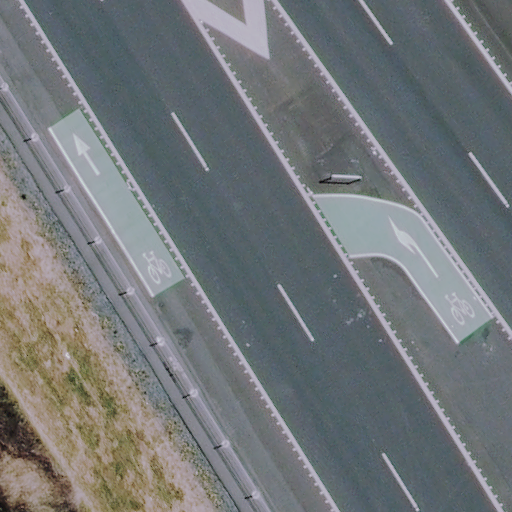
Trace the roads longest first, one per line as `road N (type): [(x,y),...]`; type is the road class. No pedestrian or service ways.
road 1 (motorway): [(420,511),(101,0)]
road 2 (motorway): [(511,220),(352,0)]
